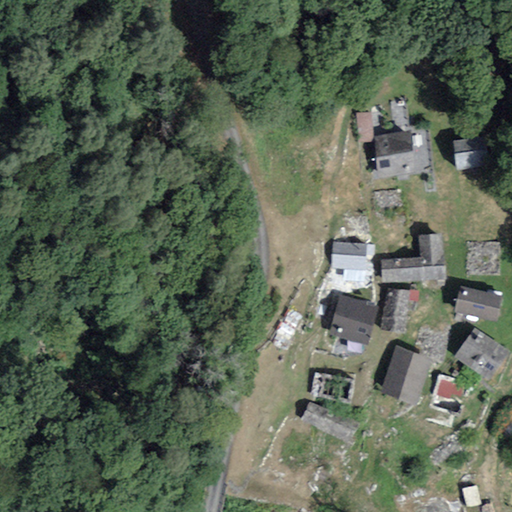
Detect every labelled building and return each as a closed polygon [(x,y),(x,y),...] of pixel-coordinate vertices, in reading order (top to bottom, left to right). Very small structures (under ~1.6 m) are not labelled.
[(422,135),(381,138),(383,172),(425,169),(422,135)] [(491,140),(457,144),(460,172),(495,167),(491,140)] [(449,236),(422,238),(424,260),(390,262),(391,282),(452,278),(449,236)] [(374,249),(337,251),(338,272),(375,270),(374,249)] [(422,294),(398,290),(393,322),(416,325),(422,294)] [(511,299),(478,290),(471,313),(511,324),(511,299)] [(389,313),(346,303),(337,338),(380,349),(389,313)] [(511,374),(511,347),(486,332),(468,362),(506,385),(511,374)] [(436,359),(405,349),(392,393),(423,402),(436,359)] [(365,433),(318,414),(311,431),(357,450),(365,433)] [(481,491),(463,492),(464,511),(466,511),(483,511),(481,491)]
